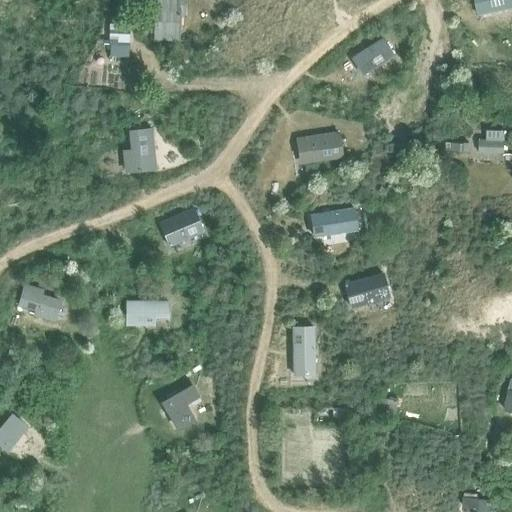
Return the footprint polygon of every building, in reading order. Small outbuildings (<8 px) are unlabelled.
[(153,0),(153,21),(153,40),(179,41),(180,16),(184,16),(184,0),(153,0)] [(511,0),(474,0),(478,15),(511,7),(511,0)] [(129,45),(129,30),(109,30),(107,45),(110,45),(110,56),(127,57),(128,45),(129,45)] [(353,58),(363,76),(395,55),(384,40),(353,58)] [(418,118),(427,100),(418,95),(416,99),(394,90),(379,120),(385,122),(393,107),(418,118)] [(150,129),(129,130),(130,149),(122,150),(124,172),(154,170),(150,129)] [(478,154),(503,155),(504,131),(485,130),(485,140),(478,140),(478,154)] [(295,138),(299,164),(343,158),(339,133),(295,138)] [(445,151),(469,152),(469,143),(463,143),(463,144),(445,142),(445,151)] [(193,207),(158,222),(169,246),(203,232),(193,207)] [(309,215),(312,237),(357,230),(354,208),(309,215)] [(382,272),(342,284),(349,309),(389,297),(382,272)] [(32,314),(55,321),(61,299),(42,293),(43,288),(23,282),(16,305),(33,309),(32,314)] [(167,300),(124,299),(125,324),(154,324),(154,317),(167,317),(167,300)] [(313,326),(291,326),(292,376),(315,375),(313,326)] [(502,410),(511,412),(511,379),(510,379),(502,410)] [(160,402),(176,432),(195,422),(186,404),(200,396),(194,384),(160,402)] [(383,400),(380,413),(384,413),(384,416),(393,418),(396,402),(383,400)] [(0,448),(6,453),(27,428),(11,414),(0,426),(0,448)] [(476,511),(494,511),(495,499),(462,497),(462,507),(476,508),(476,511)]
